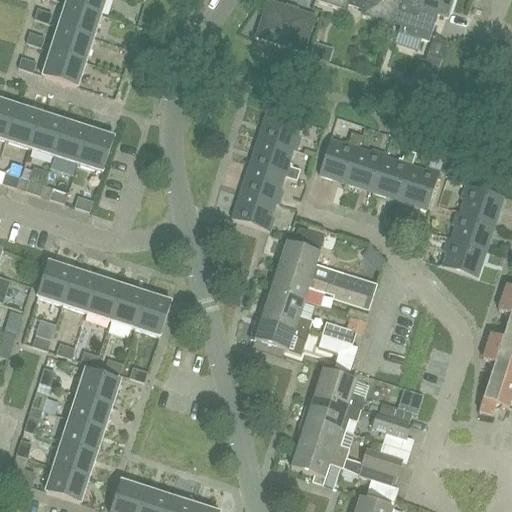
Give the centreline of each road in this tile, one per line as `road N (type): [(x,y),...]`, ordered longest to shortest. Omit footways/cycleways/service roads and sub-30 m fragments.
road 1 (residential): [(431,452),(461,358),(454,319),(379,238),(301,213)]
road 2 (residential): [(258,511),(186,232)]
road 3 (residential): [(186,232),(161,118),(172,69),(213,0)]
road 4 (residential): [(119,240),(0,203)]
